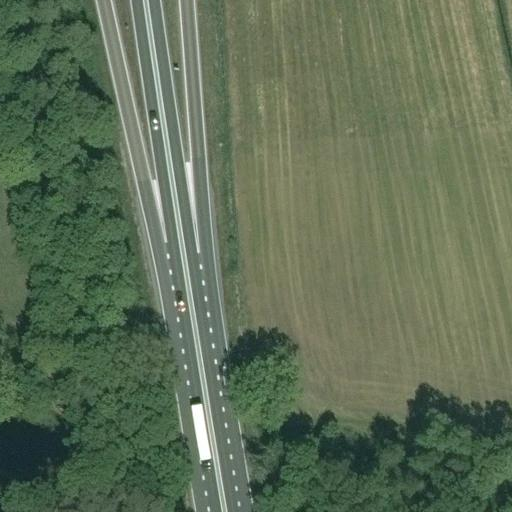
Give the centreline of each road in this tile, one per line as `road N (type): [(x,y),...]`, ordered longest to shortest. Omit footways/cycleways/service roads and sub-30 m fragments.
road 1 (trunk): [(105,0),(143,170),(184,260)]
road 2 (trunk): [(184,260),(149,0)]
road 3 (trunk): [(184,260),(197,145),(190,0)]
road 4 (trunk): [(227,511),(184,260)]
